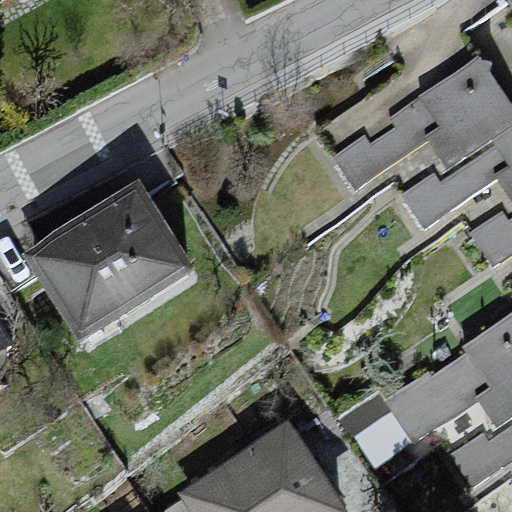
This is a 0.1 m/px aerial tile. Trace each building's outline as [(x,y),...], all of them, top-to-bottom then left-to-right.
[(448,164),(511,118),(511,101),(481,58),(337,158),(360,188),(430,141),(448,164)] [(511,192),(511,118),(448,164),(400,198),(420,226),(497,172),(511,192)] [(136,182),(24,252),(82,344),(194,274),(136,182)] [(511,251),(511,207),(471,235),(492,265),(511,251)] [(0,324),(0,385),(2,385),(0,381),(0,345),(10,340),(0,324)] [(511,325),(395,412),(426,454),(442,443),(488,409),(511,439),(511,438),(511,325)] [(488,409),(442,443),(484,499),(505,483),(511,478),(511,438),(511,439),(488,409)] [(356,511),(304,429),(187,503),(193,511),(356,511)]
